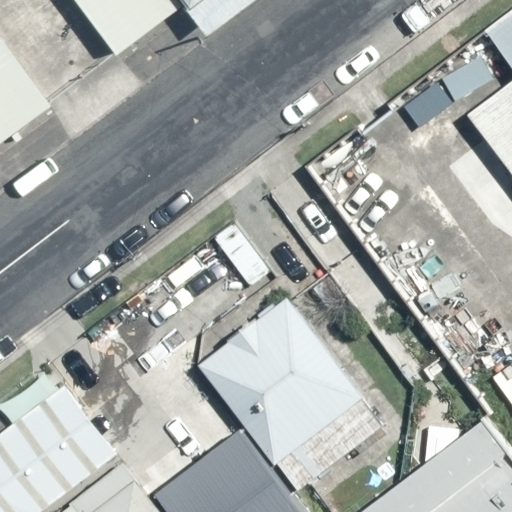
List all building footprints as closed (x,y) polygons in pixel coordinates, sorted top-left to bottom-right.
[(50,0),(78,35),(124,0),(50,0)] [(511,0),(488,0),(464,19),(489,52),(511,82),(511,0)] [(511,189),(511,82),(489,52),(437,91),(511,189)] [(0,57),(0,100),(21,85),(0,57)] [(336,386),(254,277),(170,340),(252,449),(336,386)] [(0,502),(89,435),(36,366),(0,393),(0,502)] [(478,511),(489,504),(426,418),(296,511),(478,511)] [(134,511),(104,472),(59,506),(44,485),(8,511),(134,511)]
